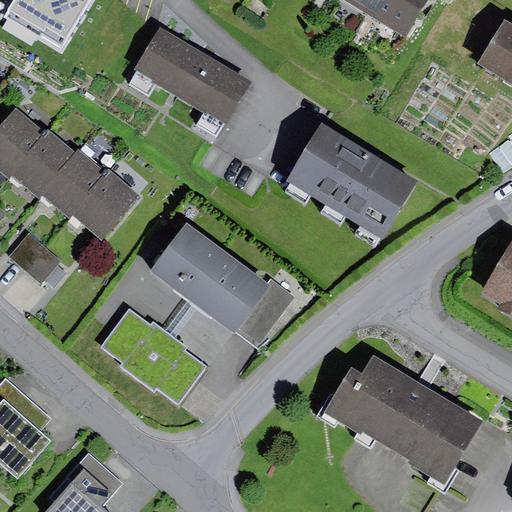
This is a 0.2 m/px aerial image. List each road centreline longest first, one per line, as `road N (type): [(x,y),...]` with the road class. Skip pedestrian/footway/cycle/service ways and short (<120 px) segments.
road 1 (residential): [(179,485),(279,379),(379,293)]
road 2 (residential): [(179,485),(0,330)]
road 3 (residential): [(379,293),(511,199)]
road 4 (residential): [(379,293),(511,374)]
